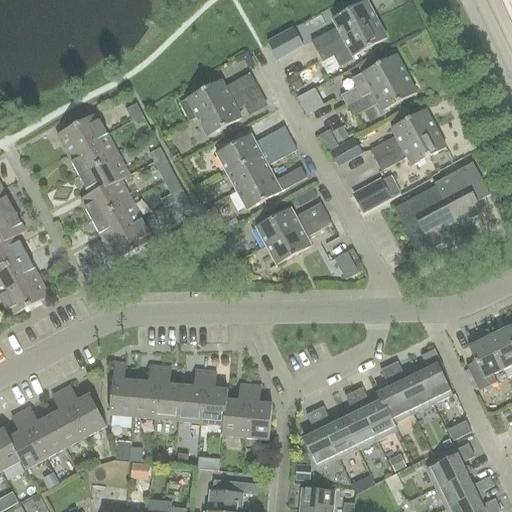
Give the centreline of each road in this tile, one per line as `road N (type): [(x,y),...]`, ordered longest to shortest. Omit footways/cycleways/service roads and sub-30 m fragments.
road 1 (residential): [(381,313),(381,275),(262,51)]
road 2 (residential): [(0,377),(135,313),(245,311)]
road 3 (residential): [(245,311),(289,392),(372,349),(381,313)]
road 4 (residential): [(511,486),(428,313)]
road 5 (residential): [(245,311),(381,313)]
